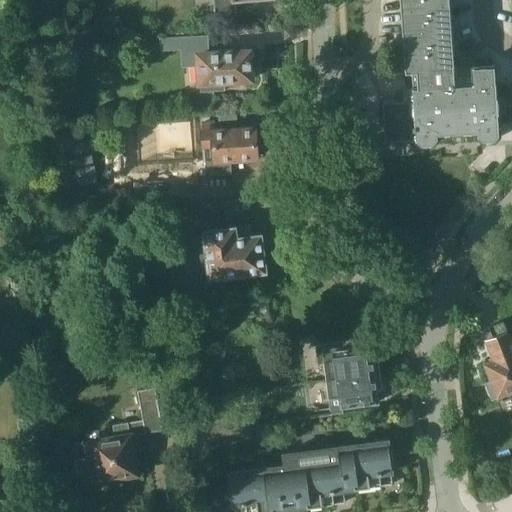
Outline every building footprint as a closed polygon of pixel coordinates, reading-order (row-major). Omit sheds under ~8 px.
[(213,0),(214,15),(237,13),(236,2),(257,0),(213,0)] [(439,138),(439,134),(478,132),(478,136),(484,140),(495,140),(499,135),(498,113),(500,113),(499,97),(497,97),(496,82),(495,82),(494,66),(455,68),(450,0),(401,0),(406,72),(412,72),(413,88),(413,89),(404,90),(405,102),(383,103),(386,148),(403,147),(403,141),(416,140),(422,145),(434,144),(439,138)] [(208,36),(161,39),(161,51),(198,49),(199,56),(195,56),(196,66),(200,66),(201,84),(202,92),(215,91),(215,92),(226,91),(225,86),(225,82),(253,80),(252,77),(255,74),(254,68),(252,66),(251,51),(249,52),(246,49),(240,50),(237,52),(222,53),(222,51),(209,52),(208,36)] [(27,131),(37,122),(31,116),(21,124),(27,131)] [(232,177),(231,163),(257,161),(256,142),(263,142),(262,128),(255,129),(255,128),(216,131),(215,120),(185,122),(186,145),(204,144),(206,179),(232,177)] [(170,136),(169,121),(139,123),(140,138),(170,136)] [(61,149),(63,147),(71,140),(65,133),(55,142),(61,149)] [(172,221),(188,219),(186,205),(170,207),(172,221)] [(166,261),(187,257),(183,226),(162,229),(166,261)] [(245,237),(244,226),(204,232),(210,279),(266,272),(261,235),(245,237)] [(511,341),(504,320),(488,326),(490,332),(484,335),(494,360),(485,364),(491,380),(486,382),(492,399),(511,391),(511,341)] [(327,380),(375,374),(371,346),(350,349),(349,341),(314,346),(316,365),(325,364),(327,380)] [(165,366),(167,389),(178,388),(176,364),(165,366)] [(375,374),(327,380),(330,408),(309,411),(310,417),(342,413),(341,407),(379,402),(375,374)] [(163,430),(155,387),(137,390),(143,420),(112,425),(115,438),(89,443),(96,483),(138,476),(131,435),(163,430)] [(209,414),(211,430),(251,425),(249,409),(209,414)] [(273,422),(251,425),(251,426),(253,441),(275,439),(273,422)] [(213,447),(253,442),(253,441),(251,426),(251,425),(211,430),(213,447)] [(393,471),(389,439),(285,452),(286,463),(229,471),(233,502),(235,502),(236,511),(255,511),(285,508),(284,504),(296,502),(297,507),(345,501),(344,489),(393,483),(391,471),(393,471)] [(3,465),(1,465),(0,465),(0,498),(3,498),(1,484),(5,483),(7,482),(8,481),(9,480),(10,479),(11,477),(12,476),(12,474),(11,472),(11,470),(10,469),(9,468),(8,467),(6,466),(4,465),(3,465)]
